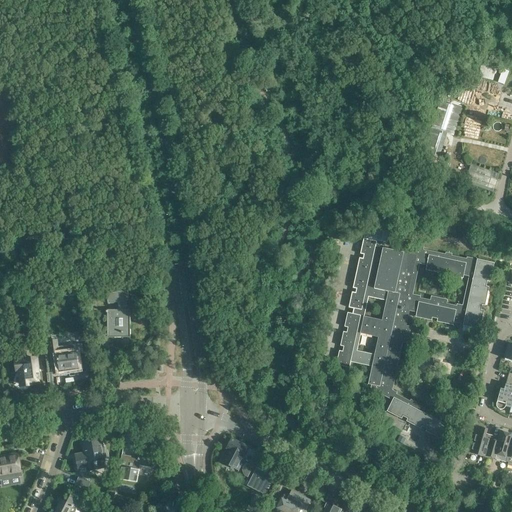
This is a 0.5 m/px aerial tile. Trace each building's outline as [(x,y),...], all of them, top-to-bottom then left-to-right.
[(493,80),(496,67),(482,64),(479,76),(493,80)] [(510,68),(503,66),(499,80),(506,82),(510,68)] [(440,100),(431,128),(453,136),(462,107),(440,100)] [(447,156),(425,149),(421,159),(443,166),(447,156)] [(480,168),(476,187),(495,190),(498,171),(480,168)] [(387,242),(390,231),(366,226),(364,237),(387,242)] [(424,243),(418,242),(417,248),(398,244),(396,251),(383,248),(376,246),(377,241),(363,238),(360,254),(364,255),(363,259),(359,258),(353,288),(356,289),(355,293),(352,292),(349,308),(353,309),(352,314),(347,313),(344,327),(348,328),(347,333),(343,332),(340,346),(344,347),(343,352),(339,351),(336,365),(349,368),(351,362),(372,367),(368,384),(371,385),(370,389),(393,400),(387,411),(401,419),(403,416),(408,419),(406,421),(421,429),(422,426),(427,429),(426,431),(440,439),(447,425),(449,421),(435,414),(436,413),(430,410),(429,411),(416,404),(416,403),(411,400),(410,401),(396,394),(397,393),(392,390),(392,389),(402,342),(405,343),(409,326),(406,326),(409,311),(416,312),(415,317),(432,321),(432,318),(437,319),(437,322),(453,325),(453,322),(463,324),(463,326),(480,329),(484,311),(481,310),(482,305),(485,306),(489,287),(486,286),(487,281),(490,282),(494,263),(477,260),(477,261),(473,260),(473,259),(467,257),(466,259),(451,256),(452,254),(446,253),(445,254),(423,250),(424,243)] [(130,300),(129,296),(128,291),(107,294),(108,304),(117,302),(118,310),(107,310),(107,337),(130,337),(130,310),(127,310),(127,301),(130,300)] [(56,342),(49,342),(52,365),(59,364),(60,372),(78,370),(76,353),(83,352),(82,344),(57,347),(56,342)] [(20,370),(21,385),(30,384),(31,384),(39,383),(36,359),(16,361),(17,371),(20,370)] [(511,373),(509,373),(506,384),(505,389),(501,388),(497,401),(497,404),(497,406),(498,408),(500,409),(502,409),(505,408),(506,406),(511,408),(511,406),(511,373)] [(487,458),(487,456),(492,440),(486,438),(488,429),(477,426),(470,450),(481,453),(480,456),(487,458)] [(492,440),(487,456),(494,458),(495,454),(508,457),(508,456),(511,443),(511,434),(501,432),(498,441),(492,440)] [(85,456),(76,458),(78,469),(87,467),(87,471),(107,467),(106,459),(107,459),(106,453),(104,453),(102,438),(82,442),(85,456)] [(221,461),(238,470),(240,466),(242,467),(242,468),(242,471),(243,474),(245,476),(247,478),(248,477),(252,479),(258,467),(243,459),(249,449),(240,444),(232,440),(221,461)] [(153,468),(155,457),(139,454),(138,457),(122,454),(117,478),(137,482),(140,465),(153,468)] [(0,479),(20,476),(16,456),(3,459),(3,456),(0,456),(0,479)] [(90,482),(79,478),(75,488),(86,492),(90,482)] [(117,491),(111,489),(106,502),(112,505),(117,491)] [(280,511),(307,511),(313,502),(304,497),(303,499),(300,497),(300,495),(291,491),(288,497),(284,494),(280,501),(279,500),(276,505),(278,506),(277,508),(281,510),(280,511)] [(55,511),(75,511),(81,502),(77,499),(77,498),(71,495),(67,503),(61,500),(55,511)] [(476,499),(475,505),(482,507),(484,501),(476,499)]
